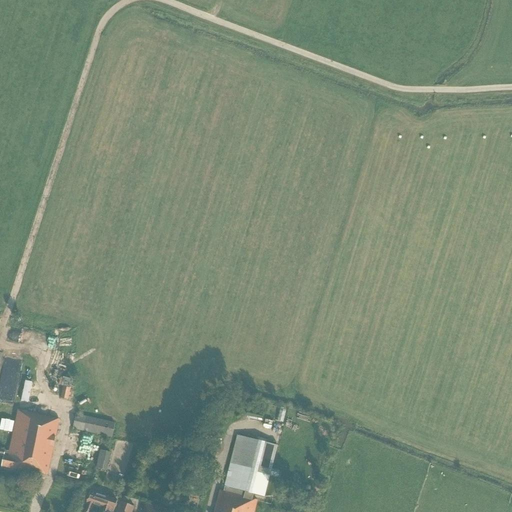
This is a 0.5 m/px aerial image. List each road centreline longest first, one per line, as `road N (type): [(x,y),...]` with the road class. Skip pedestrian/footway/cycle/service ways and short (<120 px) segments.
road 1 (track): [(511,88),(401,89),(158,0)]
road 2 (track): [(135,0),(101,24),(0,335)]
